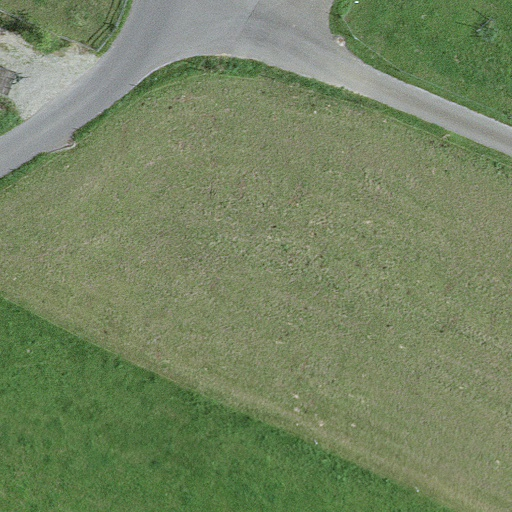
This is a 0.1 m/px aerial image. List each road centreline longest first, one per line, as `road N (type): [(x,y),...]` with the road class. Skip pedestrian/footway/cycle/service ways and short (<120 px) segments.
road 1 (track): [(280,35),(511,137)]
road 2 (unclassified): [(159,0),(135,51),(104,84),(0,158)]
road 3 (track): [(157,10),(280,35)]
